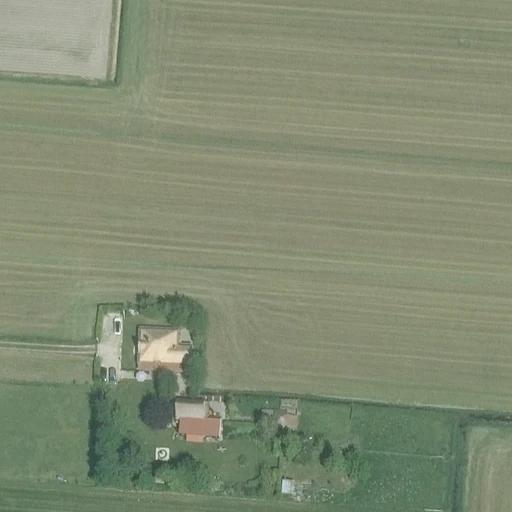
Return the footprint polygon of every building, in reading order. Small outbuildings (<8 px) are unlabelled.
[(179,344),(179,333),(140,331),(138,372),(191,374),(192,347),(180,346),(180,344),(179,344)] [(174,404),(174,423),(200,424),(201,406),(174,404)] [(272,433),(286,433),(287,417),(273,416),(272,433)] [(154,476),(153,482),(154,486),(164,488),(166,484),(167,477),(166,473),(156,472),(154,476)] [(291,496),(292,484),(282,483),(281,495),(291,496)]
